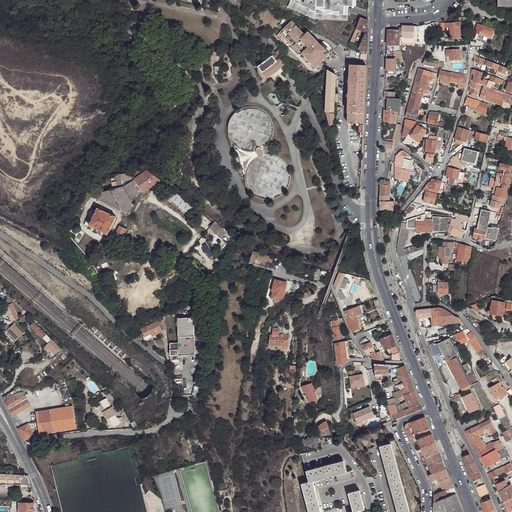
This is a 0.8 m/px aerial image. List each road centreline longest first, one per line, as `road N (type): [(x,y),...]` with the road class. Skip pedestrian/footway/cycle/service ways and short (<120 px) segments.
road 1 (residential): [(499,511),(411,309)]
road 2 (tertiary): [(371,186),(374,255),(414,362)]
road 3 (tertiary): [(377,21),(371,186)]
road 4 (unclassified): [(21,452),(170,421)]
road 5 (residential): [(411,309),(392,245),(398,213),(430,175)]
road 6 (residential): [(371,362),(333,289),(278,269)]
road 7 (residential): [(432,408),(398,424),(426,490),(425,511)]
road 8 (residential): [(403,117),(418,64),(438,70),(420,120)]
road 9 (residential): [(430,175),(444,164),(469,56)]
road 10 (residential): [(464,242),(494,118)]
road 11 (residential): [(424,306),(441,304),(460,316),(511,382)]
